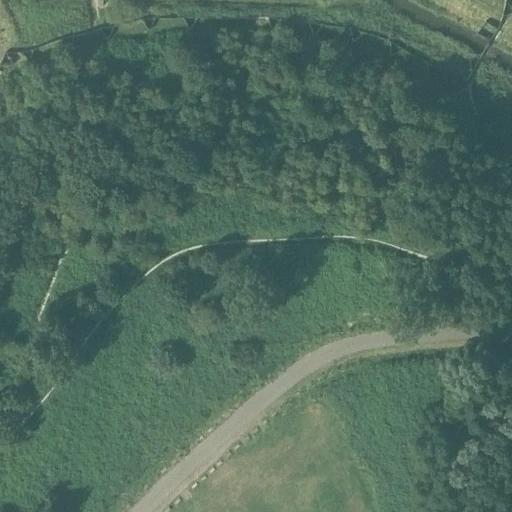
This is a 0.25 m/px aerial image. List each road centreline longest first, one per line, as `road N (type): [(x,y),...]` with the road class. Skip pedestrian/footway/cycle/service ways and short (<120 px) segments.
road 1 (track): [(0,60),(170,14),(313,13),(387,30),(511,98)]
road 2 (unclassified): [(140,511),(271,391),(329,352),(511,326)]
